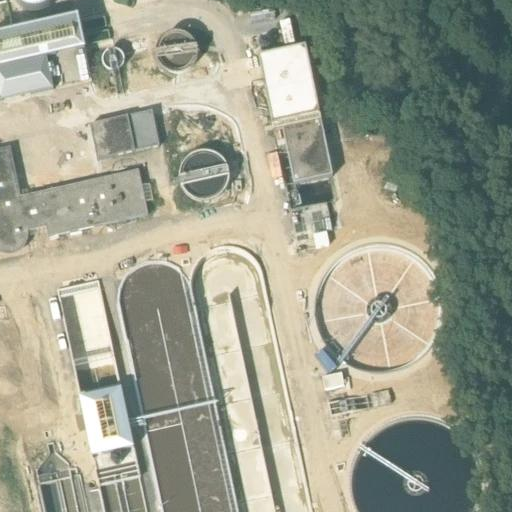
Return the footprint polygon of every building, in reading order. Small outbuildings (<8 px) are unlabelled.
[(77,15),(0,30),(0,98),(54,88),(48,56),(84,48),(77,15)] [(199,59),(200,57),(200,55),(200,53),(199,51),(199,49),(198,47),(197,45),(196,43),(195,41),(193,39),(191,38),(190,37),(188,35),(186,35),(184,34),(181,33),(179,33),(177,33),(175,33),(173,33),(171,34),(168,35),(167,36),(165,37),(163,38),(161,40),(160,41),(159,43),(157,45),(156,47),(156,49),(155,51),(155,53),(155,56),(155,58),(155,60),(156,62),(157,64),(158,66),(159,68),(160,70),(162,71),(163,73),(165,74),(167,75),(169,76),(171,77),(173,77),(175,78),(178,78),(180,78),(182,77),(184,77),(186,76),(188,75),(190,74),(192,72),(193,71),(195,69),(196,68),(197,66),(198,64),(199,62),(199,59)] [(306,44),(258,54),(274,129),(283,127),(288,152),(295,183),(332,175),(306,44)] [(151,112),(90,125),(97,159),(158,146),(151,112)] [(8,147),(0,148),(0,248),(3,250),(9,250),(15,248),(19,243),(21,237),(21,231),(45,226),(47,236),(146,215),(137,172),(19,197),(8,147)] [(229,185),(231,175),(228,165),(223,157),(214,151),(204,150),(194,152),(186,158),(180,166),(178,176),(180,186),(186,195),(195,200),(205,202),(215,200),(223,194),(229,185)] [(295,183),(288,152),(279,154),(290,210),(304,208),(337,201),(332,175),(295,183)] [(327,208),(305,213),(304,208),(290,210),(297,245),(313,242),(312,237),(332,233),(327,208)] [(232,314),(267,306),(259,266),(258,265),(255,262),(253,259),(250,256),(247,254),(244,252),(240,251),(237,249),(233,249),(229,248),(225,248),(221,248),(218,249),(214,250),(210,251),(207,253),(204,255),(201,257),(198,260),(195,262),(193,265),(191,269),(190,272),(188,276),(187,280),(187,283),(186,281),(184,278),(182,275),(179,272),(177,270),(174,268),(171,266),(167,265),(164,263),(161,263),(157,262),(154,262),(150,262),(147,263),(143,264),(140,265),(137,266),(134,268),(131,270),(128,273),(126,275),(124,278),(122,281),(121,285),(119,288),(119,291),(118,295),(118,298),(118,302),(120,316),(125,337),(161,329),(196,322),(232,314)] [(7,324),(0,324),(0,381),(9,380),(8,376),(17,374),(7,324)] [(117,386),(79,394),(93,456),(131,448),(117,386)] [(389,391),(328,405),(331,420),(392,406),(389,391)] [(68,434),(59,435),(60,441),(54,442),(56,451),(71,448),(68,434)] [(67,463),(53,452),(47,453),(34,471),(42,511),(86,511),(79,475),(76,475),(74,468),(68,469),(67,463)]
